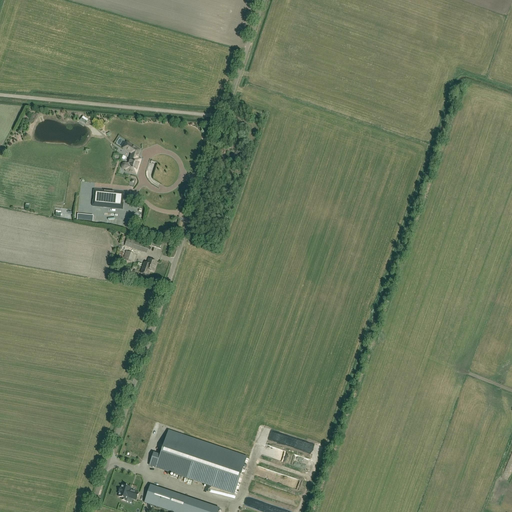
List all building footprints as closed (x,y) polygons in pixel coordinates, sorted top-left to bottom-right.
[(137,172),(138,171),(141,160),(139,160),(137,159),(140,151),(127,143),(123,148),(132,154),(128,165),(126,164),(125,164),(124,164),(123,164),(122,165),(122,166),(122,167),(122,168),(123,169),(124,170),(127,171),(126,172),(135,174),(136,175),(137,172)] [(123,209),(124,193),(94,190),(93,207),(123,209)] [(125,246),(132,249),(147,254),(149,246),(127,239),(125,246)] [(149,271),(153,272),(156,262),(149,260),(148,263),(146,264),(144,263),(141,274),(147,276),(149,271)] [(153,448),(160,450),(167,425),(156,422),(151,443),(154,444),(153,448)] [(160,457),(154,455),(150,466),(234,495),(246,459),(169,433),(160,457)] [(141,490),(144,481),(137,479),(135,484),(139,486),(138,489),(141,490)] [(126,502),(128,497),(137,500),(139,493),(130,490),(131,488),(123,485),(121,489),(120,489),(119,492),(120,493),(119,497),(122,498),(122,500),(126,502)] [(159,508),(170,511),(182,511),(187,498),(151,486),(145,503),(156,507),(155,508),(159,509),(159,508)] [(187,498),(182,511),(218,511),(219,509),(187,498)]
